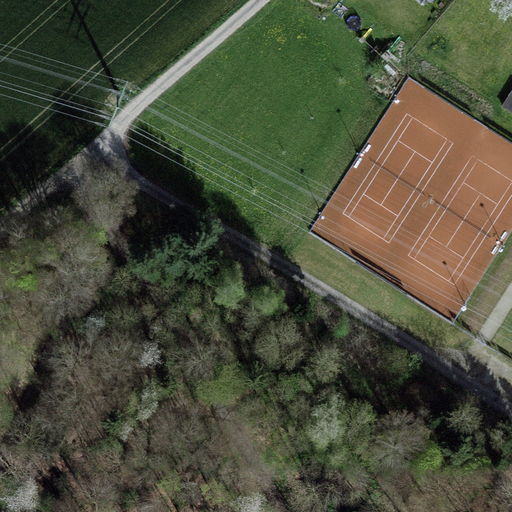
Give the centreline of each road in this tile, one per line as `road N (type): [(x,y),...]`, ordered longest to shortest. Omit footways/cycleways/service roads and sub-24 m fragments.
road 1 (track): [(279,511),(95,147),(0,224)]
road 2 (track): [(107,136),(128,170),(276,280),(511,420)]
road 3 (track): [(82,511),(94,284),(123,201)]
road 4 (residential): [(259,0),(95,147)]
